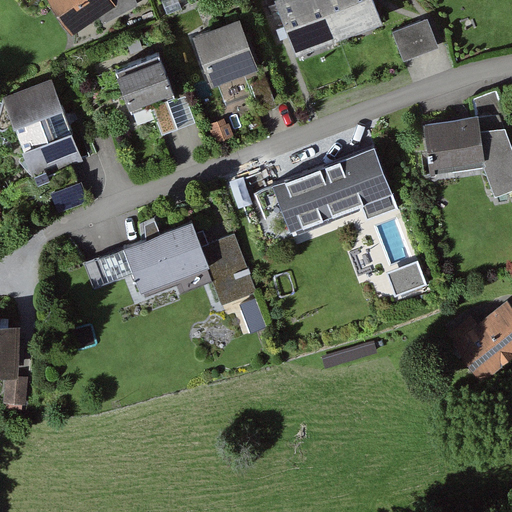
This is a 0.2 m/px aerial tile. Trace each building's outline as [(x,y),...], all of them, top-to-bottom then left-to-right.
[(48,0),(58,17),(72,37),(100,18),(105,25),(138,8),(135,0),(48,0)] [(322,0),(275,0),(271,2),(292,57),(336,39),(322,0)] [(371,0),(322,0),(336,39),(379,20),(371,0)] [(237,13),(190,30),(212,87),(259,70),(237,13)] [(428,19),(393,32),(405,64),(440,51),(428,19)] [(159,57),(115,73),(130,113),(174,97),(159,57)] [(52,67),(3,88),(34,176),(85,152),(52,67)] [(246,81),(253,104),(275,96),(266,73),(246,81)] [(475,118),(423,126),(430,177),(484,169),(495,198),(511,191),(511,146),(506,130),(502,117),(507,115),(497,90),(472,100),(475,118)] [(186,96),(168,102),(178,131),(196,124),(186,96)] [(168,102),(152,108),(162,136),(178,131),(168,102)] [(230,112),(208,119),(214,139),(235,131),(230,112)] [(374,150),(273,187),(292,235),(363,207),(368,220),(399,209),(374,150)] [(84,185),(49,194),(55,214),(89,205),(84,185)] [(137,236),(83,255),(94,290),(140,273),(151,301),(209,279),(221,310),(258,296),(236,236),(206,247),(193,217),(137,236)] [(417,262),(387,274),(396,296),(426,284),(417,262)] [(511,300),(505,292),(448,335),(478,374),(511,347),(511,300)] [(18,327),(0,327),(0,379),(4,380),(17,380),(18,327)] [(375,342),(322,357),(325,369),(378,354),(375,342)] [(17,380),(4,380),(4,402),(27,404),(28,381),(17,380)]
